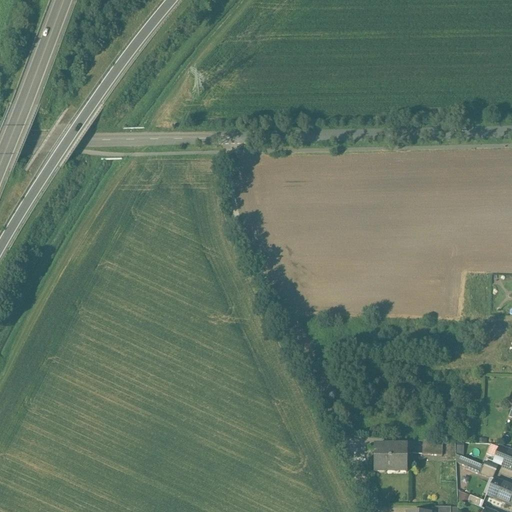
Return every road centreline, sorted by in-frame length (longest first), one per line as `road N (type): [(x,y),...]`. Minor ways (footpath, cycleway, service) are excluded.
road 1 (residential): [(0,139),(511,132)]
road 2 (track): [(340,432),(243,232),(233,199),(233,138)]
road 3 (trunk): [(0,251),(85,114),(174,0)]
road 4 (track): [(300,354),(443,364),(493,352),(511,324)]
road 5 (track): [(0,346),(103,153)]
road 6 (trunk): [(65,0),(0,171)]
road 7 (residential): [(239,511),(299,377)]
